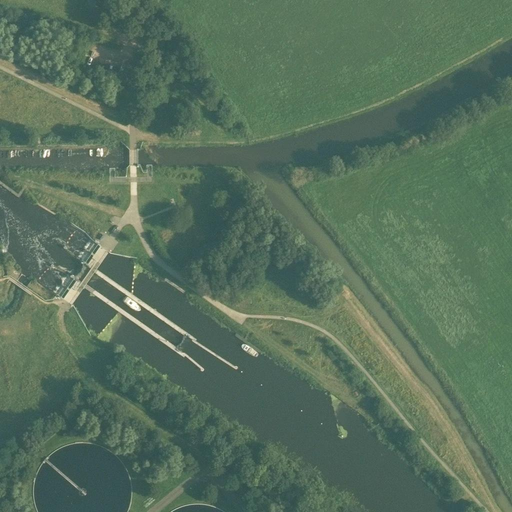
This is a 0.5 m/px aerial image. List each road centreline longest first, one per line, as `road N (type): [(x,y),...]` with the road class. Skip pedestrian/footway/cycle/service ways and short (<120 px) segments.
road 1 (unclassified): [(132,166),(134,77),(156,0)]
road 2 (track): [(235,317),(352,401)]
road 3 (track): [(132,217),(8,176)]
